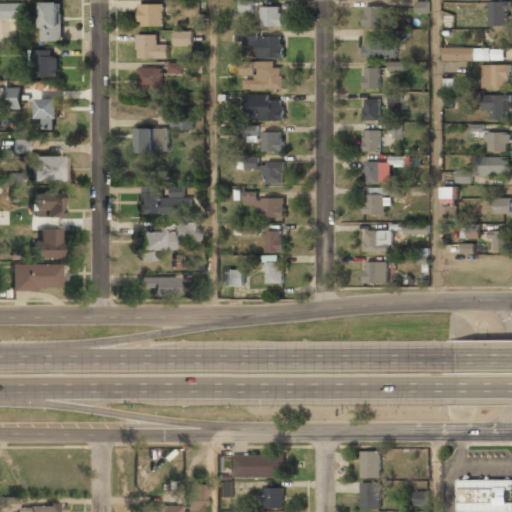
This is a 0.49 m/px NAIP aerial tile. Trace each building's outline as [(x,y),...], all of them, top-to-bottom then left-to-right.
[(253,0),(240,0),(240,11),(253,11),(253,0)] [(509,2),(489,2),(489,26),(509,26),(509,2)] [(42,42),(61,42),(61,3),(42,3),(42,42)] [(163,3),(140,3),(140,26),(163,26),(163,3)] [(0,19),(25,19),(25,5),(0,5),(0,19)] [(262,7),(262,27),(283,27),(283,7),(262,7)] [(363,27),(387,27),(387,7),(363,7),(363,27)] [(193,32),(174,32),(174,47),(193,47),(193,32)] [(157,34),(138,34),(138,58),(168,58),(168,45),(157,45),(157,34)] [(257,58),(283,58),(283,36),(243,35),(243,46),(257,46),(257,58)] [(364,58),(396,58),(396,42),(364,42),(364,58)] [(505,48),(443,48),(443,60),(505,60),(505,48)] [(34,79),(58,79),(58,51),(34,51),(34,79)] [(406,71),(406,61),(389,61),(389,70),(406,71)] [(244,90),(283,90),(283,64),(241,63),(240,76),(244,77),(244,90)] [(182,64),(170,64),(170,73),(182,73),(182,64)] [(483,66),(483,89),(509,89),(509,66),(483,66)] [(139,89),(163,89),(163,68),(139,68),(139,89)] [(364,68),(364,89),(380,89),(380,68),(364,68)] [(22,108),(22,87),(7,87),(7,108),(22,108)] [(402,93),(388,97),(391,111),(406,107),(402,93)] [(269,96),(247,96),(247,122),(283,122),(283,101),(269,101),(269,96)] [(511,96),(486,96),(486,120),(511,120),(511,96)] [(364,121),(380,121),(380,99),(364,99),(364,121)] [(60,100),(39,100),(39,120),(60,120),(60,100)] [(194,129),(194,114),(173,114),(173,130),(194,129)] [(258,143),(258,128),(245,128),(245,143),(258,143)] [(390,128),(390,138),(400,138),(400,128),(390,128)] [(168,129),(138,129),(138,154),(168,154),(168,129)] [(380,131),(364,131),(364,153),(380,153),(380,131)] [(262,153),(283,153),(283,133),(262,133),(262,153)] [(510,133),(486,133),(486,152),(510,152),(510,133)] [(28,140),(13,140),(13,153),(28,154),(28,140)] [(245,169),(260,168),(259,154),(244,155),(245,169)] [(475,157),(475,175),(511,175),(511,157),(475,157)] [(61,182),(61,158),(30,158),(30,182),(61,182)] [(402,165),(402,162),(365,162),(364,183),(390,184),(390,165),(402,165)] [(284,183),(284,164),(262,164),(262,183),(284,183)] [(458,182),(470,181),(470,172),(458,172),(458,182)] [(22,186),(23,173),(10,173),(9,186),(22,186)] [(456,188),(443,188),(443,202),(456,202),(456,188)] [(140,216),(181,216),(181,198),(160,198),(160,189),(140,189),(140,216)] [(258,206),(258,218),(284,218),(284,199),(256,199),(256,193),(245,193),(245,206),(258,206)] [(60,195),(33,195),(33,211),(42,211),(42,219),(60,219),(60,195)] [(365,215),(386,215),(386,195),(365,195),(365,215)] [(494,214),(511,214),(511,198),(494,198),(494,214)] [(0,225),(24,225),(24,209),(0,209),(0,225)] [(172,232),(139,233),(139,261),(150,261),(149,253),(175,252),(175,245),(199,244),(198,223),(172,224),(172,232)] [(429,234),(429,226),(404,226),(404,234),(429,234)] [(365,231),(365,253),(392,253),(392,231),(365,231)] [(267,232),(267,253),(283,253),(283,232),(267,232)] [(492,252),(508,252),(507,232),(492,232),(492,252)] [(475,243),(461,243),(461,253),(475,253),(475,243)] [(267,284),(283,284),(283,257),(267,257),(267,284)] [(365,284),(388,284),(388,262),(365,262),(365,284)] [(12,290),(59,290),(59,266),(12,266),(12,290)] [(244,271),(226,271),(226,286),(244,286),(244,271)] [(177,279),(139,279),(139,291),(152,291),(152,297),(177,297),(177,279)] [(380,452),(361,452),(361,478),(380,478),(380,452)] [(284,478),(284,456),(232,456),(232,478),(284,478)] [(511,511),(511,479),(457,479),(457,488),(460,488),(460,502),(457,502),(457,511),(511,511)] [(219,497),(233,497),(233,482),(219,481),(219,497)] [(361,510),(379,510),(379,484),(361,484),(361,510)] [(206,511),(206,487),(187,487),(187,511),(206,511)] [(284,489),(262,489),(262,508),(284,508),(284,489)] [(429,491),(415,492),(415,505),(430,504),(429,491)] [(0,511),(27,511),(28,508),(16,508),(17,497),(0,496),(0,511)]
